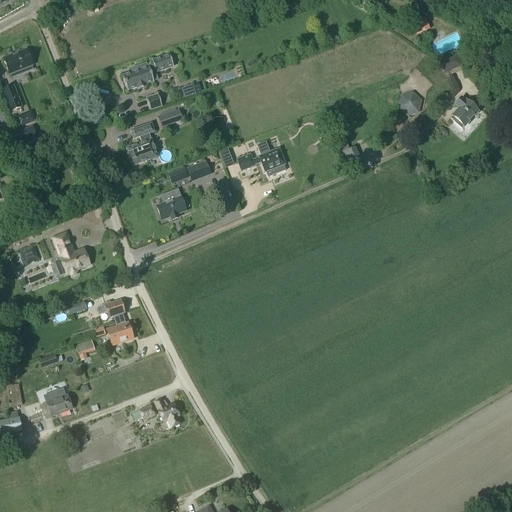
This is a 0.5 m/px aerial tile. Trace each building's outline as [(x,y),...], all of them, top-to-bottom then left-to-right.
[(425,23),(416,27),(420,35),(428,31),(425,23)] [(26,51),(3,60),(9,75),(25,69),(26,73),(32,71),(31,67),(32,66),(26,51)] [(455,56),(437,64),(443,76),(461,68),(455,56)] [(132,75),(122,78),(127,92),(136,89),(137,91),(146,89),(145,86),(153,83),(150,75),(155,73),(155,74),(173,68),(169,57),(151,63),(153,68),(148,69),(140,72),(138,67),(130,70),(132,75)] [(498,66),(488,74),(494,81),(504,73),(498,66)] [(13,87),(1,92),(9,113),(21,108),(13,87)] [(195,95),(192,87),(181,90),(184,99),(195,95)] [(403,99),(401,109),(409,116),(419,113),(421,102),(413,95),(403,99)] [(157,96),(146,100),(150,111),(161,107),(157,96)] [(458,110),(451,118),(464,129),(477,113),(460,98),(453,106),(458,110)] [(21,117),(25,128),(38,124),(34,112),(21,117)] [(176,112),(160,117),(163,127),(179,122),(176,112)] [(127,156),(129,162),(130,161),(132,167),(157,159),(151,141),(149,135),(154,133),(151,125),(130,132),(133,141),(139,138),(141,144),(126,150),(128,156),(127,156)] [(249,156),(236,161),(241,173),(254,168),(253,167),(260,164),(264,174),(274,170),(277,175),(285,172),(283,167),(284,166),(278,151),(270,154),(267,147),(258,151),(260,158),(258,158),(259,159),(252,162),(249,156)] [(210,157),(212,164),(218,161),(216,155),(210,157)] [(205,163),(186,171),(191,183),(210,176),(205,163)] [(168,196),(161,199),(163,205),(156,208),(161,222),(170,218),(171,222),(178,219),(176,216),(185,212),(184,210),(188,208),(185,200),(181,201),(180,199),(177,191),(167,195),(168,196)] [(69,232),(53,238),(69,277),(71,276),(75,277),(78,277),(79,276),(80,274),(81,272),(94,267),(86,249),(77,252),(69,232)] [(38,253),(23,258),(26,265),(40,260),(38,253)] [(104,307),(106,313),(107,320),(112,318),(115,328),(106,331),(111,347),(132,341),(131,338),(133,337),(131,331),(129,332),(127,324),(126,325),(123,315),(124,315),(120,302),(104,307)] [(83,303),(66,309),(68,317),(86,311),(83,303)] [(104,307),(96,309),(98,316),(106,313),(104,307)] [(48,311),(39,314),(42,321),(50,318),(48,311)] [(102,328),(91,331),(94,340),(105,336),(102,328)] [(9,331),(1,334),(8,351),(16,348),(9,331)] [(90,341),(74,347),(78,357),(94,352),(90,341)] [(54,356),(38,362),(41,370),(62,362),(60,355),(54,357),(54,356)] [(12,373),(0,375),(0,380),(0,382),(13,379),(12,373)] [(13,397),(7,398),(9,409),(24,406),(24,404),(22,394),(21,385),(12,386),(13,397)] [(90,397),(95,395),(91,387),(87,389),(90,397)] [(67,398),(47,406),(52,420),(72,413),(67,398)] [(162,404),(155,407),(163,426),(168,424),(171,432),(181,427),(177,420),(179,419),(174,408),(168,411),(164,406),(163,406),(162,404)] [(151,410),(132,418),(136,425),(143,422),(144,424),(155,419),(151,410)] [(11,420),(0,422),(0,430),(1,437),(25,432),(22,418),(21,418),(11,420)]
